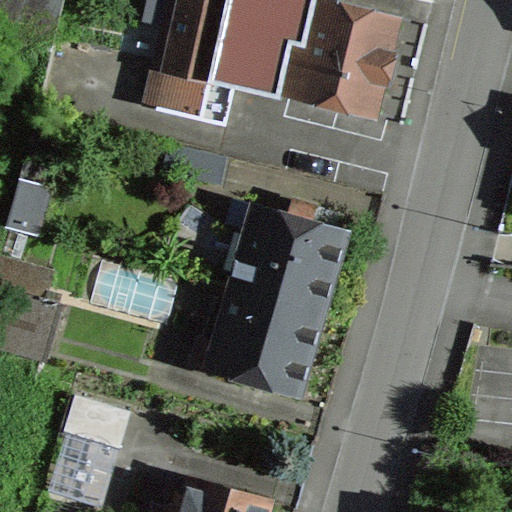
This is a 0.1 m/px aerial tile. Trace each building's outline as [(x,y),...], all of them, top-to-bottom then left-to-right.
[(64,0),(0,0),(0,25),(52,50),(64,0)] [(227,0),(181,0),(165,66),(210,77),(227,0)] [(314,0),(227,0),(210,77),(234,83),(277,95),(278,91),(291,43),(303,47),(314,0)] [(399,18),(320,0),(314,0),(303,47),(291,43),(278,91),(375,114),(384,81),(387,81),(393,53),(390,53),(399,18)] [(210,77),(165,66),(156,104),(224,122),(234,83),(210,77)] [(169,171),(219,185),(227,157),(177,145),(169,171)] [(47,188),(18,180),(6,222),(36,230),(47,188)] [(230,225),(246,229),(254,204),(238,199),(230,225)] [(290,213),(306,219),(310,205),(294,199),(290,213)] [(246,229),(230,286),(323,312),(347,231),(306,219),(290,213),(254,204),(246,229)] [(36,230),(6,222),(6,224),(35,233),(36,230)] [(52,271),(0,254),(0,284),(45,297),(52,271)] [(45,297),(0,284),(0,345),(46,360),(63,303),(45,297)] [(323,312),(230,286),(214,339),(207,364),(207,367),(298,394),(323,312)] [(192,358),(207,364),(214,339),(199,335),(192,358)] [(77,394),(65,430),(120,447),(131,413),(77,394)] [(120,447),(65,430),(49,483),(105,500),(120,447)] [(166,506),(163,511),(264,511),(268,498),(191,476),(181,511),(166,506)]
